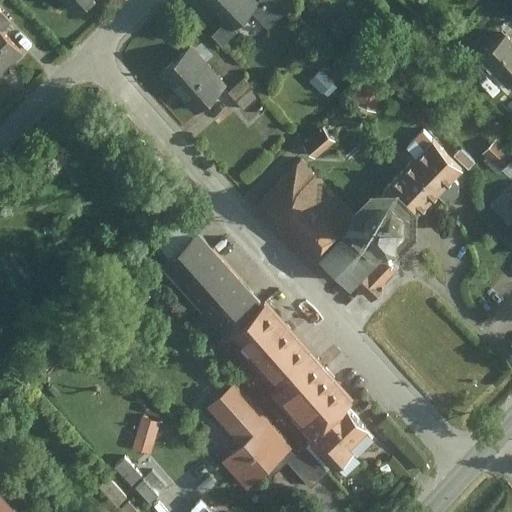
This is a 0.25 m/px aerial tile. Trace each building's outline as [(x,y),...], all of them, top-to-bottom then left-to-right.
[(57,0),(73,17),(92,0),(57,0)] [(254,3),(251,0),(204,0),(228,26),(249,8),(254,3)] [(292,12),(280,0),(257,0),(254,3),(249,8),(272,31),(292,12)] [(11,22),(0,9),(0,31),(0,32),(11,22)] [(0,32),(0,31),(0,75),(22,55),(0,32)] [(511,79),(511,44),(503,35),(479,58),(505,86),(511,79)] [(223,84),(192,47),(158,75),(189,113),(223,84)] [(333,81),(321,69),(308,81),(320,93),(333,81)] [(257,93),(243,77),(226,92),(240,108),(257,93)] [(377,91),(360,85),(353,104),(371,110),(377,91)] [(333,142),(322,127),(304,141),(315,155),(333,142)] [(464,167),(430,138),(384,182),(395,182),(411,199),(413,216),(464,167)] [(511,157),(496,142),(483,155),(498,170),(511,157)] [(347,202),(296,153),(246,206),(301,262),(315,251),(347,221),(347,202)] [(411,199),(395,182),(384,182),(366,181),(347,202),(347,221),(347,230),(368,246),(385,246),(394,246),(414,228),(413,216),(411,199)] [(511,225),(511,191),(495,209),(511,225)] [(315,251),(346,283),(352,277),(381,249),(385,246),(368,246),(347,230),(347,221),(315,251)] [(260,300),(198,229),(160,262),(222,333),(260,300)] [(379,281),(396,265),(381,249),(352,277),(373,298),(385,286),(379,281)] [(341,401),(346,398),(260,300),(222,333),(308,431),(341,401)] [(290,447),(230,380),(204,403),(237,441),(218,458),(243,488),(278,457),(290,447)] [(328,469),(369,431),(341,401),(308,431),(300,439),(328,469)] [(152,444),(157,423),(139,418),(134,440),(152,444)] [(305,487),(321,473),(295,442),(290,447),(278,457),(305,487)] [(139,476),(126,460),(116,467),(130,484),(139,476)] [(145,502),(154,494),(139,476),(130,484),(145,502)] [(133,511),(103,478),(95,486),(117,511),(133,511)] [(0,511),(6,511),(12,507),(0,493),(0,511)]
